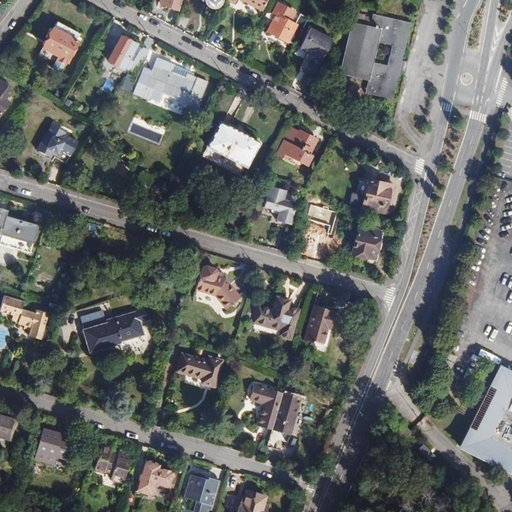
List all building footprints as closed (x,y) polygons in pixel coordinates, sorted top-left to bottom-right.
[(178,9),(180,0),(161,0),(161,3),(178,9)] [(234,0),(235,0),(244,0),(261,8),(265,0),(234,0)] [(294,44),(308,18),(300,14),(295,24),(290,21),(295,12),(278,3),(273,13),(276,15),(267,31),(287,42),(288,40),(294,44)] [(369,26),(349,22),(338,75),(366,81),(364,94),(393,100),(409,22),(371,14),(369,26)] [(80,33),(57,20),(53,28),(52,27),(51,28),(49,27),(44,36),(47,37),(37,54),(54,63),(56,59),(65,63),(77,41),(76,40),(80,33)] [(314,73),(332,39),(310,27),(299,47),(312,53),(304,68),(314,73)] [(142,46),(143,44),(137,41),(136,44),(121,35),(106,60),(123,69),(129,59),(133,61),(142,46)] [(151,51),(142,46),(133,61),(127,72),(136,77),(151,51)] [(177,65),(159,57),(154,70),(147,68),(137,92),(145,96),(146,94),(153,98),(154,96),(162,100),(166,91),(188,101),(185,107),(195,111),(209,81),(189,72),(187,77),(175,72),(177,65)] [(60,72),(65,63),(56,59),(54,63),(53,62),(51,67),(60,72)] [(189,72),(190,71),(177,65),(175,72),(187,77),(189,72)] [(126,74),(119,88),(129,92),(135,78),(126,74)] [(6,83),(0,79),(0,114),(9,102),(4,99),(11,89),(5,84),(6,83)] [(257,143),(216,123),(204,148),(245,167),(257,143)] [(64,131),(51,125),(46,134),(44,133),(35,150),(49,157),(52,150),(56,153),(58,148),(69,154),(76,141),(62,134),(64,131)] [(297,133),(289,129),(276,154),(284,158),(285,155),(305,165),(311,155),(307,154),(315,139),(298,130),(297,133)] [(124,182),(131,175),(122,166),(116,172),(124,182)] [(359,175),(355,192),(364,194),(368,177),(359,175)] [(364,194),(355,192),(351,191),(349,202),(388,211),(391,201),(389,201),(393,183),(368,177),(364,194)] [(275,221),(278,222),(286,224),(289,225),(295,204),(282,200),(284,191),(269,186),(263,206),(278,211),(275,221)] [(6,210),(0,208),(0,234),(31,243),(36,226),(4,217),(6,210)] [(100,227),(88,224),(85,235),(97,238),(100,227)] [(383,230),(357,225),(351,252),(377,258),(383,230)] [(236,295),(221,279),(219,278),(220,273),(213,271),(211,268),(202,265),(198,267),(191,288),(214,295),(224,306),(236,295)] [(28,332),(27,337),(39,341),(47,314),(35,311),(34,314),(20,310),(22,302),(3,297),(0,306),(0,312),(12,316),(10,321),(17,324),(16,324),(23,326),(22,330),(28,332)] [(286,307),(288,302),(275,298),(271,310),(257,306),(252,323),(279,331),(278,336),(289,339),(297,310),(286,307)] [(314,305),(305,337),(322,342),(326,328),(330,330),(335,313),(332,312),(332,310),(314,305)] [(116,322),(84,331),(89,352),(123,343),(122,341),(146,334),(142,321),(154,318),(151,307),(139,311),(139,312),(115,319),(116,322)] [(207,362),(188,357),(184,372),(203,377),(201,382),(213,386),(220,361),(208,358),(207,362)] [(511,363),(509,362),(465,445),(511,469),(511,363)] [(257,425),(271,430),(277,411),(282,393),(254,385),(250,400),(263,404),(257,425)] [(294,416),(296,416),(301,399),(282,393),(277,411),(294,416)] [(271,430),(266,449),(281,454),(289,428),(291,429),(294,416),(277,411),(271,430)] [(14,421),(0,416),(0,435),(9,438),(14,421)] [(399,423),(394,428),(400,434),(397,437),(403,444),(412,436),(399,423)] [(59,457),(64,442),(58,440),(59,434),(41,429),(35,451),(53,457),(53,455),(59,457)] [(68,443),(64,442),(59,457),(64,459),(68,443)] [(110,449),(101,446),(94,469),(104,472),(105,469),(113,472),(111,480),(123,483),(131,457),(118,453),(118,455),(109,453),(110,449)] [(161,472),(141,466),(132,496),(148,501),(152,486),(169,491),(173,477),(171,476),(171,474),(161,471),(161,472)] [(185,498),(188,500),(194,501),(191,511),(193,511),(205,511),(206,510),(209,511),(218,481),(207,478),(206,480),(189,475),(185,487),(188,488),(185,498)] [(265,497),(246,491),(243,503),(240,502),(236,511),(265,511),(261,511),(265,497)] [(194,501),(188,500),(185,510),(191,511),(194,501)]
